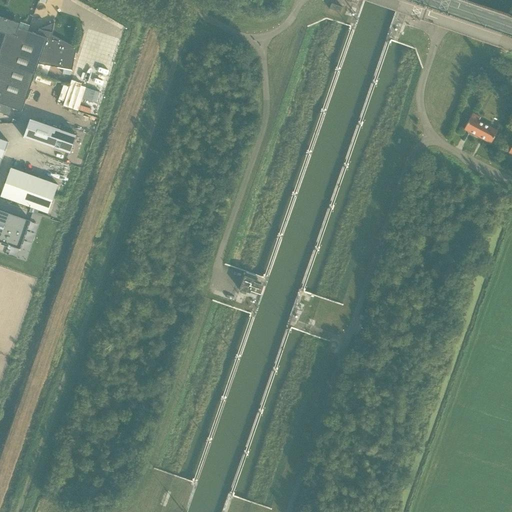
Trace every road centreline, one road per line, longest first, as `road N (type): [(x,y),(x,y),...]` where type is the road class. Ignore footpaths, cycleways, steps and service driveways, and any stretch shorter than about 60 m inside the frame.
road 1 (unclassified): [(211,289),(263,128),(260,38)]
road 2 (unclassified): [(511,180),(443,144),(421,109),(434,32),(469,0)]
